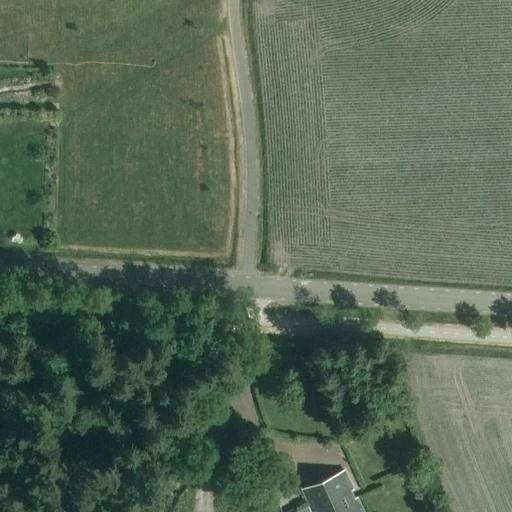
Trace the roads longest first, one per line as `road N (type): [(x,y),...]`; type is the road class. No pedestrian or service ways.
road 1 (tertiary): [(511,305),(0,271)]
road 2 (track): [(160,511),(232,401),(249,321)]
